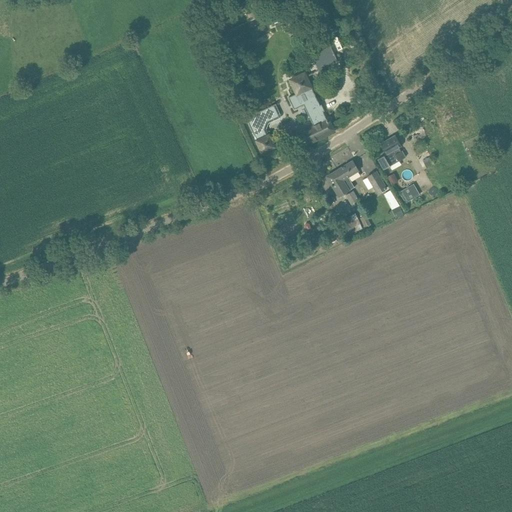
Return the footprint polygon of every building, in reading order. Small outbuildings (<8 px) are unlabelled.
[(231,5),(211,13),(218,28),(238,20),(231,5)] [(328,40),(309,49),(319,70),(338,62),(328,40)] [(294,109),(306,104),(306,105),(305,105),(315,126),(298,134),(303,146),(334,131),(329,119),(327,120),(323,111),(324,111),(321,105),(320,105),(305,73),(291,80),(297,94),(288,98),(294,109)] [(274,105),(246,118),(262,153),(275,147),(269,135),(267,136),(264,129),(267,121),(279,116),(274,105)] [(399,148),(402,147),(396,135),(380,144),(386,155),(378,159),(384,169),(406,157),(402,151),(401,151),(399,148)] [(340,169),(327,177),(332,185),(337,194),(339,197),(352,189),(355,187),(349,179),(348,177),(359,171),(358,170),(353,161),(340,169)] [(368,177),(379,194),(388,189),(377,171),(368,177)] [(394,173),(387,178),(391,186),(399,181),(394,173)] [(412,183),(398,192),(405,203),(419,194),(412,183)] [(394,218),(402,214),(390,189),(382,193),(394,218)] [(354,191),(346,196),(351,205),(360,200),(354,191)] [(340,221),(346,236),(362,228),(356,213),(340,221)] [(367,215),(361,218),(365,227),(371,225),(367,215)]
